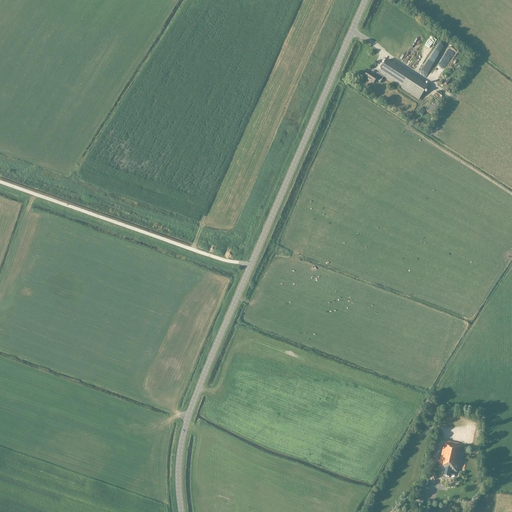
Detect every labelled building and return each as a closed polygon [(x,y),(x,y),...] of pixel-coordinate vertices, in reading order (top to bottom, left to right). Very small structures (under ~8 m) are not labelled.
[(445,51),(432,76),(439,79),(451,54),(445,51)] [(434,55),(427,64),(431,67),(438,57),(434,55)] [(428,86),(387,60),(378,74),(377,73),(375,76),(368,72),(364,78),(373,84),(375,80),(380,83),(384,77),(419,100),(428,86)] [(464,86),(458,95),(461,97),(467,89),(464,86)] [(458,445),(458,444),(445,440),(438,467),(445,469),(443,476),(449,477),(450,471),(457,472),(463,446),(458,445)]
